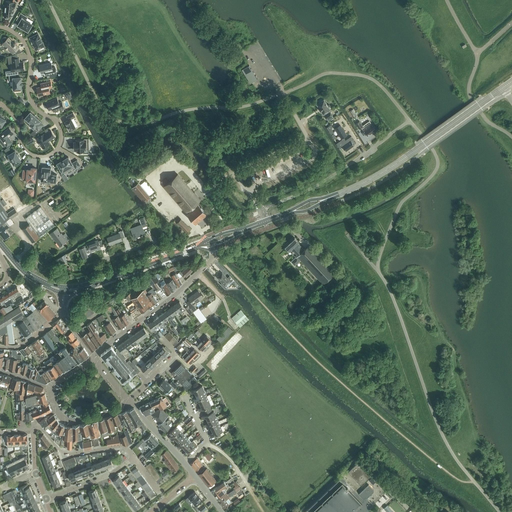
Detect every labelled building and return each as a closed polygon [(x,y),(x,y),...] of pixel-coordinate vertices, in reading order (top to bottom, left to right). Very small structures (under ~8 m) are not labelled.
[(14,2),(14,0),(16,0),(15,1),(20,1),(20,0),(11,0),(12,1),(6,1),(4,17),(9,17),(9,15),(13,16),(13,15),(13,8),(15,8),(15,3),(14,3),(14,2)] [(20,21),(18,25),(28,31),(28,30),(30,30),(31,28),(30,27),(32,24),(25,20),(27,17),(21,14),(17,20),(20,21)] [(38,34),(30,38),(36,50),(44,46),(38,34)] [(3,39),(2,40),(2,41),(3,42),(4,42),(3,43),(2,43),(5,46),(5,47),(4,47),(4,48),(5,48),(5,49),(6,49),(6,50),(7,50),(7,49),(8,49),(10,51),(12,50),(14,52),(18,48),(19,48),(16,45),(16,44),(16,43),(15,43),(15,42),(14,42),(8,37),(8,38),(7,39),(6,38),(5,38),(4,38),(3,38),(3,39)] [(19,58),(12,59),(12,64),(11,64),(12,72),(24,70),(23,62),(19,63),(19,58)] [(39,65),(41,73),(46,72),(46,73),(47,73),(47,72),(48,75),(47,75),(47,76),(56,73),(55,67),(52,68),(51,63),(39,65)] [(249,65),(242,69),(250,83),(257,79),(249,65)] [(21,77),(13,78),(14,90),(22,89),(21,85),(22,85),(22,82),(21,82),(21,77)] [(41,87),(37,88),(38,96),(50,93),(49,88),(52,88),(50,81),(40,84),(41,84),(42,83),(43,86),(42,86),(41,86),(41,87)] [(57,98),(46,102),(49,110),(53,109),(53,108),(54,109),(55,111),(54,111),(54,112),(64,108),(62,102),(59,103),(57,98)] [(319,102),(319,103),(317,104),(319,108),(320,111),(321,111),(323,114),(324,114),(325,116),(324,116),(326,119),(332,115),(330,112),(329,111),(330,110),(324,100),(323,101),(322,100),(319,102)] [(30,112),(25,118),(31,123),(29,125),(34,128),(35,127),(36,128),(31,134),(33,136),(43,130),(40,128),(43,124),(40,121),(30,112)] [(68,120),(65,121),(70,131),(76,128),(71,119),(75,117),(73,113),(66,116),(68,120)] [(363,126),(361,128),(362,129),(367,136),(376,130),(371,123),(369,121),(362,126),(363,126)] [(340,125),(335,128),(342,139),(336,144),(340,149),(342,147),(346,151),(354,145),(353,144),(356,143),(351,136),(345,140),(344,138),(347,135),(340,125)] [(0,142),(4,147),(6,145),(7,146),(12,142),(8,137),(13,133),(9,128),(0,135),(0,142)] [(37,138),(39,140),(38,144),(39,145),(41,146),(43,149),(50,144),(48,141),(50,139),(50,140),(55,137),(51,130),(45,134),(45,133),(37,138)] [(76,152),(85,152),(85,150),(86,150),(86,141),(84,141),(84,139),(76,139),(76,140),(77,140),(77,142),(77,141),(76,141),(76,142),(73,142),(74,150),(76,149),(76,150),(76,152)] [(8,158),(8,159),(10,162),(11,162),(12,161),(14,164),(21,161),(15,151),(8,155),(10,157),(8,158)] [(57,164),(62,172),(73,165),(75,169),(81,166),(77,160),(72,163),(68,157),(57,164)] [(57,176),(57,175),(56,175),(50,174),(51,168),(51,167),(50,167),(50,168),(43,167),(42,167),(41,181),(46,182),(46,183),(50,184),(50,182),(55,183),(56,183),(56,182),(56,176),(57,176)] [(23,178),(26,179),(26,181),(26,183),(32,183),(32,181),(35,181),(36,168),(32,168),(32,170),(28,169),(27,172),(23,171),(23,178)] [(189,210),(190,212),(187,214),(195,223),(206,214),(198,205),(192,210),(191,208),(200,200),(178,174),(163,187),(186,213),(189,210)] [(132,188),(144,203),(145,202),(147,204),(151,201),(149,198),(150,198),(138,183),(136,185),(131,179),(128,181),(134,187),(132,188)] [(10,218),(11,219),(18,214),(14,208),(7,213),(3,207),(7,204),(3,199),(1,200),(0,199),(2,198),(0,195),(0,233),(4,239),(10,235),(5,229),(9,227),(5,222),(8,221),(7,220),(10,218)] [(25,218),(29,224),(38,235),(54,224),(41,207),(25,218)] [(142,227),(147,226),(144,217),(139,219),(141,225),(130,229),(132,235),(136,234),(137,237),(145,234),(142,227)] [(191,229),(181,219),(177,223),(187,233),(191,229)] [(39,237),(38,235),(29,224),(22,229),(32,242),(39,237)] [(63,244),(66,242),(70,239),(65,233),(63,235),(61,233),(60,234),(56,229),(50,233),(60,247),(62,245),(63,246),(64,245),(63,244)] [(121,239),(125,238),(122,230),(118,232),(119,234),(107,238),(110,245),(122,241),(121,239)] [(301,260),(315,276),(323,284),(334,274),(308,246),(304,249),(298,243),(299,242),(295,238),(285,247),(289,251),(290,250),(296,257),(291,261),(295,265),(301,260)] [(88,257),(87,253),(90,252),(101,248),(100,247),(103,246),(101,240),(98,241),(98,240),(87,244),(87,245),(82,247),(83,247),(79,249),(83,259),(88,257)] [(186,276),(192,270),(188,265),(183,270),(182,269),(179,272),(183,276),(185,274),(186,276)] [(173,279),(178,287),(182,284),(176,273),(172,275),(174,278),(173,279)] [(222,273),(217,277),(225,285),(230,281),(222,273)] [(155,275),(151,277),(155,283),(159,280),(157,278),(155,275)] [(158,287),(155,283),(151,277),(148,279),(146,280),(150,286),(152,285),(155,289),(158,287)] [(166,284),(171,292),(176,289),(174,287),(176,286),(172,280),(166,284)] [(160,286),(167,295),(171,292),(165,283),(160,286)] [(11,298),(15,303),(8,307),(10,310),(24,302),(22,297),(16,301),(14,299),(21,294),(17,287),(8,293),(11,298)] [(150,294),(147,296),(148,298),(153,305),(157,302),(153,296),(154,295),(157,293),(155,291),(154,291),(152,288),(148,291),(150,294)] [(145,289),(131,299),(141,313),(148,308),(149,308),(153,305),(148,298),(145,294),(147,292),(145,289)] [(190,308),(191,308),(190,309),(193,312),(197,318),(200,315),(196,310),(193,306),(192,304),(203,297),(198,291),(188,298),(189,300),(186,303),(190,308)] [(0,299),(2,303),(11,298),(8,293),(0,297),(0,299)] [(45,301),(37,307),(48,320),(56,314),(48,305),(49,305),(45,301)] [(115,317),(112,319),(119,329),(124,325),(113,307),(109,302),(103,306),(105,309),(106,308),(107,311),(111,308),(114,314),(113,314),(115,317)] [(174,306),(178,311),(180,313),(182,312),(180,310),(183,307),(179,302),(174,306)] [(130,304),(127,306),(132,313),(130,314),(134,319),(141,313),(134,305),(132,306),(130,304)] [(169,309),(173,315),(178,311),(174,306),(169,309)] [(7,330),(7,328),(7,325),(11,322),(14,320),(20,316),(22,319),(26,317),(19,307),(0,318),(0,333),(2,336),(8,333),(7,330)] [(115,311),(124,325),(129,322),(124,314),(122,315),(118,309),(115,311)] [(164,313),(168,319),(169,321),(172,319),(170,317),(173,315),(169,309),(164,313)] [(232,318),(233,320),(237,324),(240,327),(249,319),(246,316),(247,315),(246,315),(245,315),(243,312),(241,310),(232,318)] [(32,332),(42,326),(33,313),(23,319),(32,332)] [(158,317),(162,323),(164,325),(166,323),(165,321),(168,319),(164,313),(158,317)] [(14,320),(26,339),(32,335),(22,319),(20,316),(14,320)] [(153,320),(157,326),(162,323),(158,317),(153,320)] [(59,320),(52,325),(54,328),(57,326),(63,333),(67,330),(59,320)] [(154,328),(157,326),(153,320),(148,324),(154,333),(156,332),(154,328)] [(90,330),(86,333),(96,347),(100,344),(106,338),(104,334),(100,336),(95,328),(96,327),(95,325),(92,321),(87,325),(90,330)] [(104,326),(110,335),(116,331),(110,322),(104,326)] [(143,327),(138,331),(143,338),(148,334),(143,327)] [(228,327),(217,338),(221,342),(232,330),(228,327)] [(51,329),(46,333),(46,334),(49,338),(54,335),(51,329)] [(138,331),(133,335),(138,341),(143,338),(138,331)] [(161,331),(154,336),(157,339),(163,335),(161,331)] [(72,332),(67,336),(69,339),(67,341),(71,346),(73,345),(74,346),(79,342),(80,342),(77,338),(77,339),(72,332)] [(86,333),(81,336),(92,351),(96,347),(86,333)] [(46,334),(41,337),(51,352),(56,348),(50,340),(49,338),(46,334)] [(133,335),(128,339),(132,345),(138,341),(133,335)] [(206,336),(201,341),(206,345),(211,340),(206,336)] [(185,343),(189,347),(192,344),(186,338),(183,340),(183,341),(185,343)] [(128,339),(122,343),(127,349),(132,345),(128,339)] [(155,342),(153,344),(164,356),(168,352),(163,346),(160,349),(156,345),(157,344),(157,343),(160,341),(159,339),(155,342)] [(48,357),(37,340),(28,346),(39,363),(48,357)] [(202,351),(206,345),(201,341),(197,346),(202,351)] [(79,342),(74,346),(75,347),(83,359),(89,355),(83,348),(79,342)] [(118,347),(116,349),(117,351),(124,359),(126,358),(123,354),(122,353),(127,349),(122,343),(117,346),(118,347)] [(153,344),(150,347),(152,349),(156,353),(154,355),(160,361),(164,356),(153,344)] [(105,351),(101,355),(106,361),(112,368),(114,367),(116,370),(114,371),(120,378),(122,377),(130,371),(126,366),(128,364),(127,362),(124,359),(117,351),(115,352),(111,346),(107,350),(107,349),(104,351),(105,351)] [(23,349),(27,355),(27,356),(31,353),(27,347),(23,349)] [(75,347),(69,351),(77,363),(83,359),(75,347)] [(62,350),(59,352),(61,355),(70,368),(77,363),(66,348),(62,350)] [(187,352),(194,359),(199,353),(194,349),(191,351),(189,349),(189,350),(186,348),(185,349),(187,352)] [(11,355),(11,359),(13,359),(17,360),(16,372),(20,373),(26,375),(28,364),(23,363),(23,362),(22,360),(21,354),(17,355),(17,354),(16,350),(12,350),(11,355)] [(182,357),(184,359),(189,364),(194,359),(187,352),(182,357)] [(4,358),(2,368),(9,370),(11,359),(11,355),(9,354),(9,358),(4,358)] [(60,359),(56,361),(63,372),(70,368),(61,355),(58,357),(60,359)] [(154,355),(150,359),(155,365),(160,361),(154,355)] [(53,356),(50,359),(51,362),(59,374),(63,372),(56,361),(53,356)] [(150,359),(145,363),(151,369),(155,365),(150,359)] [(131,362),(128,365),(133,371),(134,370),(137,373),(140,370),(135,365),(132,361),(131,362)] [(51,362),(45,366),(52,379),(59,374),(51,362)] [(29,363),(26,375),(32,377),(33,378),(37,379),(38,372),(37,371),(36,368),(35,368),(34,366),(33,366),(29,363)] [(145,363),(141,367),(146,373),(151,369),(145,363)] [(122,377),(120,378),(124,384),(127,381),(129,380),(129,379),(132,377),(134,375),(131,372),(133,371),(128,365),(128,364),(126,366),(130,371),(122,377)] [(191,374),(189,372),(181,364),(175,369),(176,371),(175,372),(177,374),(175,377),(178,380),(180,383),(187,390),(197,380),(194,377),(190,382),(187,379),(191,374)] [(45,366),(42,368),(50,381),(52,379),(45,366)] [(37,379),(36,379),(43,382),(46,383),(47,382),(50,381),(42,368),(37,371),(38,372),(37,379)] [(199,374),(200,374),(198,377),(200,379),(202,376),(207,372),(205,369),(199,374)] [(3,375),(1,383),(6,385),(4,389),(7,390),(8,386),(11,377),(3,375)] [(165,393),(166,393),(167,394),(173,389),(174,390),(175,388),(177,386),(175,383),(172,381),(170,383),(169,384),(164,380),(158,386),(165,393)] [(28,383),(27,394),(27,395),(33,393),(33,392),(35,385),(28,383)] [(37,393),(37,395),(44,393),(43,388),(35,385),(33,392),(37,393)] [(195,392),(196,395),(205,391),(202,386),(199,387),(198,385),(192,387),(194,390),(190,391),(191,394),(195,392)] [(194,399),(195,401),(207,396),(205,391),(196,395),(197,397),(194,399)] [(37,395),(26,398),(26,405),(27,406),(32,405),(33,407),(37,405),(40,404),(40,405),(43,404),(44,406),(48,404),(48,403),(47,401),(45,393),(44,393),(37,395)] [(19,394),(16,394),(16,400),(17,404),(19,404),(19,410),(25,410),(24,400),(24,394),(19,394)] [(161,396),(155,400),(158,404),(161,403),(164,401),(165,402),(168,401),(166,397),(163,399),(161,396)] [(207,396),(195,401),(196,404),(199,402),(201,405),(209,401),(207,396)] [(155,400),(149,402),(154,409),(158,407),(159,408),(160,409),(158,411),(159,413),(163,410),(162,409),(163,408),(161,403),(158,404),(155,400)] [(199,411),(203,409),(204,412),(211,409),(210,406),(211,406),(209,401),(201,405),(202,407),(198,409),(199,411)] [(149,402),(139,407),(143,413),(145,416),(151,414),(154,417),(159,413),(158,411),(156,412),(154,409),(149,402)] [(39,409),(42,415),(52,411),(48,404),(44,406),(41,408),(40,405),(37,405),(39,409)] [(78,406),(75,409),(75,412),(77,414),(81,414),(83,412),(83,409),(81,406),(78,406)] [(31,408),(34,418),(42,415),(39,409),(34,410),(33,407),(31,408)] [(134,409),(126,411),(135,426),(139,424),(143,431),(147,428),(134,409)] [(204,412),(205,415),(202,417),(203,419),(206,418),(208,420),(216,417),(214,411),(213,412),(211,409),(204,412)] [(19,413),(16,413),(16,419),(17,419),(25,419),(25,410),(19,410),(19,413)] [(159,413),(154,417),(160,423),(158,424),(165,432),(171,426),(169,424),(172,422),(169,419),(166,421),(164,419),(168,416),(163,410),(159,413)] [(126,411),(117,414),(122,424),(126,422),(130,431),(132,430),(133,431),(136,430),(135,429),(136,428),(135,426),(126,411)] [(117,414),(111,416),(114,425),(117,424),(119,429),(122,427),(121,426),(122,425),(122,424),(117,414)] [(47,418),(40,422),(46,428),(57,420),(54,415),(53,415),(48,419),(47,418)] [(111,416),(104,419),(108,431),(114,429),(114,431),(116,431),(116,428),(115,428),(114,425),(111,416)] [(209,423),(205,425),(203,426),(204,428),(206,427),(218,422),(216,417),(208,420),(209,423)] [(104,419),(97,421),(99,428),(101,428),(103,436),(109,434),(108,431),(104,419)] [(50,425),(49,426),(52,430),(50,433),(52,435),(60,423),(57,420),(50,425)] [(94,421),(88,423),(90,433),(92,440),(94,446),(99,445),(98,438),(96,439),(95,435),(100,434),(99,428),(97,421),(94,421)] [(218,422),(206,427),(207,429),(211,428),(212,430),(221,427),(218,422)] [(52,435),(51,436),(55,437),(54,441),(60,447),(61,440),(62,438),(65,425),(60,423),(52,435)] [(86,423),(80,425),(82,435),(90,433),(88,423),(86,423)] [(62,438),(61,440),(65,440),(65,438),(69,439),(69,440),(67,440),(67,449),(72,449),(72,426),(65,425),(62,438)] [(75,426),(72,426),(72,440),(78,439),(79,448),(83,448),(82,441),(84,441),(83,438),(80,425),(75,426)] [(169,438),(170,440),(180,431),(177,426),(169,433),(171,435),(169,438)] [(223,432),(221,427),(212,430),(213,433),(210,435),(211,437),(214,436),(216,438),(221,436),(220,433),(223,432)] [(125,435),(129,443),(132,442),(129,434),(128,434),(127,430),(124,431),(125,435)] [(180,431),(170,440),(172,441),(175,439),(177,441),(184,434),(180,431)] [(152,447),(158,441),(151,433),(145,440),(152,447)] [(44,449),(50,445),(51,444),(43,434),(39,437),(42,441),(40,443),(44,449)] [(184,434),(177,441),(179,443),(176,446),(178,448),(188,438),(184,434)] [(129,443),(125,435),(120,437),(122,444),(128,443),(129,443)] [(107,440),(108,446),(120,443),(118,436),(110,437),(111,439),(107,440)] [(188,438),(178,448),(179,449),(182,447),(184,449),(191,443),(188,438)] [(84,441),(82,441),(83,448),(84,449),(93,448),(91,440),(84,441)] [(195,447),(191,443),(184,449),(186,451),(183,454),(185,456),(195,447)] [(164,461),(172,472),(179,467),(167,450),(162,455),(166,460),(164,461)] [(49,454),(42,456),(44,463),(51,460),(49,454)] [(24,456),(18,459),(23,470),(29,467),(24,456)] [(110,458),(104,460),(107,467),(113,465),(112,463),(115,462),(115,461),(113,456),(112,456),(110,457),(110,458)] [(18,459),(12,462),(17,473),(23,470),(18,459)] [(190,464),(196,471),(203,466),(197,459),(190,464)] [(51,460),(44,463),(47,468),(53,466),(51,460)] [(104,460),(98,463),(101,469),(107,467),(104,460)] [(12,462),(6,465),(6,466),(8,469),(11,476),(17,473),(12,462)] [(348,471),(361,485),(370,476),(358,462),(348,471)] [(98,463),(92,465),(95,472),(101,469),(98,463)] [(92,465),(86,467),(89,474),(95,472),(92,465)] [(53,466),(47,468),(49,474),(56,472),(58,471),(57,468),(55,469),(53,466)] [(86,467),(80,470),(83,476),(89,474),(86,467)] [(207,469),(199,475),(208,487),(216,481),(207,469)] [(80,470),(74,472),(77,479),(83,476),(80,470)] [(151,474),(156,481),(161,478),(156,471),(151,474)] [(56,472),(49,474),(51,480),(58,478),(56,472)] [(74,472),(68,474),(71,481),(77,479),(74,472)] [(224,482),(211,492),(214,495),(228,485),(227,484),(226,485),(225,483),(232,479),(228,473),(226,475),(228,477),(223,480),(224,482)] [(113,480),(117,485),(122,481),(119,476),(113,480)] [(58,478),(51,480),(54,487),(60,484),(63,483),(60,477),(58,478)] [(366,511),(373,507),(373,505),(367,498),(373,492),(374,490),(368,484),(359,494),(343,478),(341,478),(304,511),(366,511)] [(117,485),(120,490),(126,486),(122,481),(117,485)] [(26,485),(18,488),(20,492),(22,490),(25,496),(32,492),(30,486),(27,487),(26,485)] [(228,485),(214,495),(217,499),(222,496),(224,499),(239,487),(238,485),(233,488),(234,489),(227,495),(226,493),(227,493),(224,489),(229,486),(228,485)] [(120,490),(124,495),(130,491),(126,486),(120,490)] [(222,496),(217,499),(224,509),(229,505),(226,501),(229,498),(236,492),(238,495),(242,492),(240,490),(241,489),(239,487),(224,499),(222,496)] [(89,491),(91,497),(98,495),(95,489),(89,491)] [(124,495),(128,500),(136,493),(135,492),(132,494),(130,491),(124,495)] [(25,496),(22,497),(23,499),(26,498),(27,502),(35,498),(32,492),(25,496)] [(188,498),(186,500),(190,505),(193,503),(195,506),(202,501),(195,492),(189,497),(188,498)] [(136,493),(128,500),(131,505),(137,501),(133,496),(136,494),(136,493)] [(91,497),(93,503),(100,500),(98,495),(91,497)] [(409,495),(404,500),(412,509),(414,511),(424,511),(427,509),(424,505),(421,507),(409,495)] [(35,498),(27,502),(30,507),(38,504),(35,498)] [(60,502),(62,508),(69,506),(69,505),(71,505),(70,502),(68,503),(67,500),(66,500),(66,498),(64,499),(64,501),(60,502)] [(93,503),(95,508),(102,506),(100,500),(93,503)] [(141,506),(137,501),(131,505),(135,510),(141,506)]
